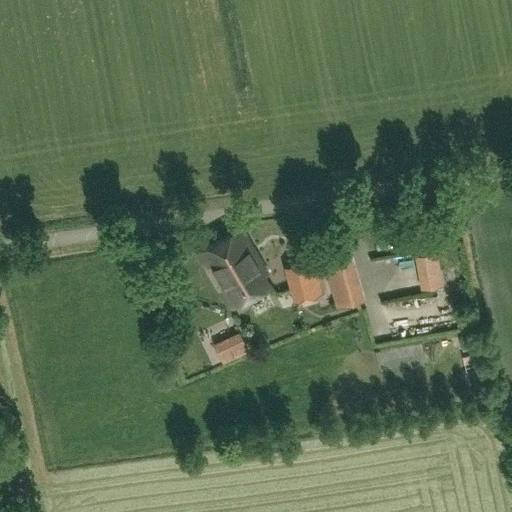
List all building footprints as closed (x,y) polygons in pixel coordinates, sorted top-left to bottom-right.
[(228,308),(268,284),(262,274),(266,272),(241,228),(197,254),(228,308)] [(444,285),(438,251),(415,255),(421,289),(444,285)] [(336,307),(355,302),(343,256),(323,261),(336,307)] [(294,302),(322,294),(313,259),(285,267),(294,302)] [(215,340),(226,362),(252,350),(241,328),(215,340)]
